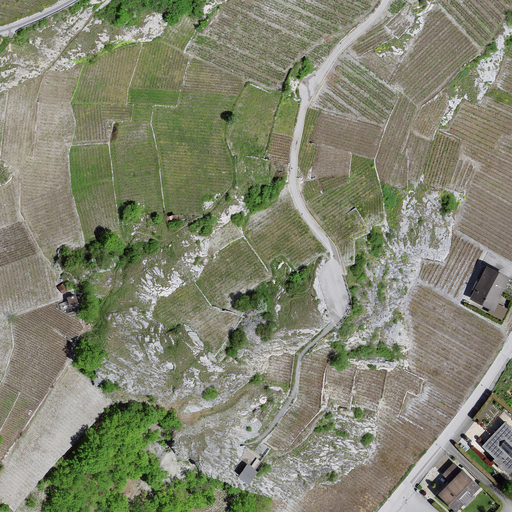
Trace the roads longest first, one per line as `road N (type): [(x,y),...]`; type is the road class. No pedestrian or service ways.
road 1 (unclassified): [(385,0),(308,93),(293,151),(299,203),(331,247),(333,323)]
road 2 (residential): [(511,342),(383,511)]
